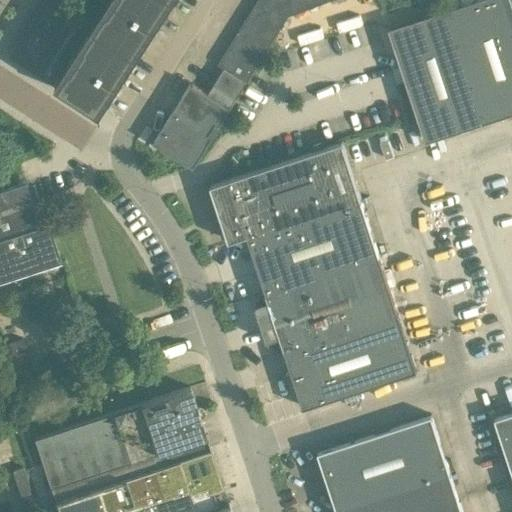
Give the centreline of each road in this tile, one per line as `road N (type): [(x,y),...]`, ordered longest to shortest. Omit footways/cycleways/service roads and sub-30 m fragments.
road 1 (residential): [(272,511),(192,273),(122,149)]
road 2 (residential): [(122,149),(122,130),(210,0)]
road 3 (residential): [(122,149),(100,149),(0,83)]
